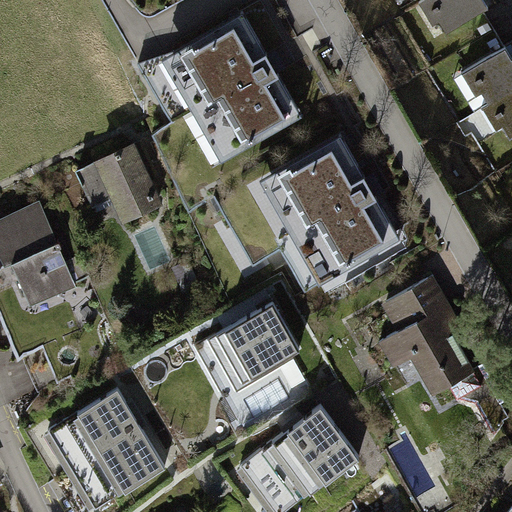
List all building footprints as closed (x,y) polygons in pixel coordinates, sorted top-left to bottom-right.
[(435,0),(438,4),(433,8),(448,32),(489,7),(484,0),(435,0)] [(246,20),(177,56),(203,105),(218,101),(241,144),(296,115),(246,20)] [(511,57),(506,48),(476,66),(482,76),(477,79),(491,103),(497,100),(511,90),(511,57)] [(511,90),(497,100),(503,110),(497,113),(511,137),(511,90)] [(143,140),(80,170),(95,201),(116,191),(129,217),(161,202),(149,179),(159,174),(143,140)] [(334,142),(255,185),(315,292),(393,248),(334,142)] [(39,202),(0,218),(0,249),(7,265),(0,268),(0,311),(15,346),(39,335),(41,340),(44,346),(81,330),(63,290),(75,284),(39,202)] [(432,272),(384,300),(400,327),(381,338),(397,365),(415,355),(437,393),(451,384),(458,397),(477,403),(496,434),(504,419),(510,416),(502,403),(507,400),(484,361),(475,366),(447,317),(455,313),(432,272)] [(273,302),(197,345),(223,390),(299,347),(273,302)] [(164,466),(120,390),(51,430),(96,506),(164,466)] [(285,511),(359,457),(320,406),(243,464),(278,511),(285,511)]
